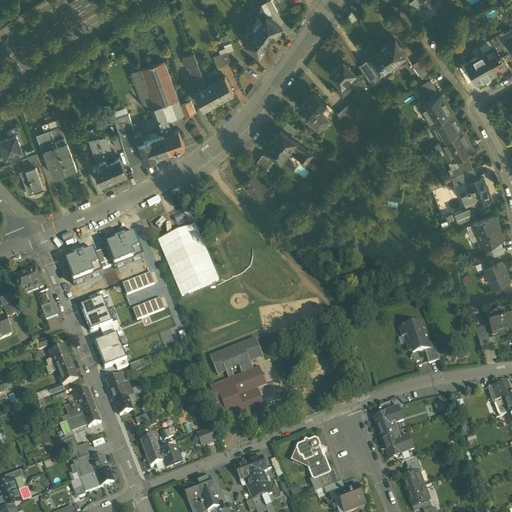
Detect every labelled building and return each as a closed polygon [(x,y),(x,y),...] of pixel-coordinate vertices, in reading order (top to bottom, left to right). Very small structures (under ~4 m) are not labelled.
[(277,11),(271,0),(269,0),(265,2),(272,14),(277,11)] [(260,4),(255,7),(261,21),(266,15),(260,4)] [(255,29),(255,30),(270,41),(280,27),(266,15),(261,21),(255,29)] [(253,32),(248,39),(245,38),(242,42),(259,55),(270,41),(255,30),(255,29),(253,27),(250,30),(253,32)] [(497,35),(496,36),(506,52),(511,49),(507,40),(503,32),(497,35)] [(496,34),(489,38),(494,47),(495,47),(500,56),(506,52),(496,36),(497,35),(496,34)] [(227,35),(221,38),(226,51),(226,52),(232,49),(227,35)] [(409,60),(396,39),(387,45),(386,45),(383,44),(381,46),(381,48),(381,49),(380,50),(390,65),(399,59),(402,65),(409,60)] [(500,56),(495,47),(494,47),(484,54),(496,74),(507,68),(500,56)] [(390,65),(380,50),(369,57),(379,72),(390,65)] [(226,51),(220,54),(225,64),(230,62),(226,52),(226,51)] [(194,53),(183,57),(187,68),(189,67),(198,64),(198,63),(194,53)] [(496,74),(484,54),(464,65),(473,80),(477,85),(496,74)] [(399,59),(390,65),(394,70),(402,65),(399,59)] [(429,74),(418,59),(412,64),(421,79),(429,74)] [(212,78),(206,60),(198,63),(198,64),(204,80),(206,86),(210,84),(209,81),(212,78)] [(358,76),(343,60),(329,73),(341,86),(342,86),(345,82),(351,77),(354,80),(358,76)] [(178,100),(164,61),(140,69),(149,93),(154,107),(162,104),(169,122),(184,116),(179,104),(177,100),(178,100)] [(198,64),(189,67),(195,83),(196,83),(204,80),(198,64)] [(390,65),(379,72),(383,77),(394,70),(390,65)] [(473,80),(464,65),(460,67),(468,83),(473,80)] [(149,93),(140,69),(131,72),(139,96),(149,93)] [(379,81),(372,71),(365,75),(372,85),(379,81)] [(210,84),(206,86),(215,103),(234,93),(225,76),(210,84)] [(431,79),(419,86),(426,97),(437,90),(431,79)] [(204,80),(196,83),(198,90),(206,86),(204,80)] [(345,82),(342,86),(341,86),(337,90),(342,96),(351,88),(345,82)] [(195,83),(190,85),(193,93),(198,90),(196,83),(195,83)] [(198,90),(193,93),(202,109),(215,103),(206,86),(198,90)] [(313,92),(300,107),(310,115),(313,119),(319,112),(326,104),(313,92)] [(154,107),(149,93),(139,96),(144,108),(147,106),(148,110),(154,107)] [(441,93),(420,106),(431,124),(434,123),(452,112),(441,93)] [(190,100),(179,104),(184,116),(196,112),(190,100)] [(358,113),(350,103),(342,110),(350,119),(358,113)] [(169,122),(162,104),(154,107),(161,125),(169,122)] [(350,119),(342,110),(337,114),(345,123),(350,119)] [(319,112),(313,119),(310,115),(306,120),(318,130),(328,119),(319,112)] [(452,112),(434,123),(439,132),(436,133),(441,142),(462,130),(452,112)] [(128,114),(114,119),(120,136),(121,139),(135,133),(128,114)] [(172,131),(169,122),(161,125),(164,134),(172,131)] [(295,128),(287,123),(284,126),(292,132),(295,128)] [(71,124),(66,126),(69,135),(75,133),(71,124)] [(61,126),(51,130),(57,146),(67,143),(61,126)] [(95,129),(88,132),(91,139),(98,137),(95,129)] [(51,130),(37,135),(41,147),(44,146),(46,151),(57,146),(51,130)] [(172,131),(164,134),(171,152),(185,147),(179,132),(177,130),(172,131)] [(296,141),(280,130),(272,140),(288,152),(293,146),(296,142),(296,141)] [(462,130),(441,142),(453,161),(473,149),(462,130)] [(151,138),(143,141),(140,131),(135,133),(144,161),(144,162),(171,152),(164,134),(157,136),(151,138)] [(135,133),(121,139),(123,147),(130,165),(144,161),(135,133)] [(16,135),(0,141),(0,143),(6,159),(9,157),(22,152),(16,135)] [(120,136),(113,138),(117,149),(123,147),(121,139),(120,136)] [(98,139),(98,137),(91,139),(98,162),(100,162),(101,165),(94,169),(100,185),(113,180),(107,163),(98,139)] [(106,137),(98,139),(107,163),(113,180),(127,174),(120,158),(112,161),(111,158),(113,158),(106,137)] [(356,137),(349,141),(352,146),(359,142),(356,137)] [(288,152),(272,140),(265,151),(290,170),(294,165),(284,158),(288,152)] [(306,149),(296,142),(293,146),(302,153),(306,149)] [(77,170),(67,143),(57,146),(66,171),(67,173),(77,170)] [(46,151),(44,151),(53,176),(66,171),(57,146),(46,151)] [(302,153),(298,159),(305,165),(313,154),(306,149),(302,153)] [(327,157),(321,150),(317,153),(323,160),(327,157)] [(22,152),(9,157),(11,163),(25,158),(28,156),(26,151),(22,152)] [(28,156),(25,158),(29,168),(35,166),(36,166),(41,164),(37,153),(28,156)] [(263,154),(259,162),(270,166),(273,159),(263,154)] [(88,155),(83,156),(86,166),(91,164),(88,155)] [(467,155),(455,162),(457,167),(458,168),(471,163),(467,155)] [(82,156),(76,158),(79,168),(86,166),(83,156),(82,156)] [(18,164),(21,171),(27,168),(24,161),(18,164)] [(471,163),(458,168),(460,173),(473,168),(471,163)] [(29,168),(20,172),(27,190),(33,188),(35,193),(44,190),(36,166),(35,166),(29,168)] [(457,167),(451,169),(454,176),(460,173),(458,168),(457,167)] [(460,173),(454,176),(458,184),(476,177),(473,168),(460,173)] [(266,187),(254,173),(243,183),(250,191),(251,190),(257,196),(266,187)] [(482,178),(477,180),(467,184),(470,190),(476,205),(491,199),(482,178)] [(400,190),(390,188),(388,198),(398,200),(400,190)] [(467,208),(454,213),(458,223),(475,216),(471,207),(476,205),(470,190),(461,194),(467,208)] [(282,208),(272,217),(277,221),(286,213),(282,208)] [(494,215),(471,224),(472,224),(467,226),(471,237),(475,236),(477,237),(481,247),(504,238),(494,215)] [(113,266),(114,269),(144,258),(134,234),(105,245),(106,249),(113,266)] [(500,242),(490,246),(492,252),(502,247),(500,242)] [(492,252),(488,253),(490,258),(504,253),(502,248),(502,247),(492,252)] [(106,249),(101,251),(107,268),(113,266),(106,249)] [(93,250),(64,261),(73,286),(103,274),(101,270),(95,254),(93,250)] [(95,254),(101,270),(107,268),(101,251),(95,254)] [(492,259),(480,263),(483,268),(494,264),(492,259)] [(503,262),(485,269),(493,288),(511,280),(503,262)] [(35,268),(12,277),(19,292),(26,289),(28,293),(42,286),(35,268)] [(122,285),(127,296),(155,285),(150,274),(122,285)] [(88,298),(90,304),(102,299),(107,297),(105,292),(88,298)] [(48,294),(41,296),(44,304),(51,301),(48,294)] [(90,304),(80,307),(83,313),(82,314),(84,321),(107,312),(102,299),(90,304)] [(133,310),(137,321),(164,310),(160,299),(133,310)] [(16,301),(9,304),(9,306),(13,315),(21,312),(16,301)] [(52,304),(42,308),(42,307),(40,308),(45,320),(56,316),(52,304)] [(13,315),(9,306),(3,308),(7,318),(13,315)] [(511,320),(509,310),(486,317),(492,337),(511,330),(511,320)] [(107,312),(84,321),(87,327),(88,327),(90,333),(100,329),(112,324),(107,312)] [(4,318),(0,319),(0,339),(11,335),(4,318)] [(112,324),(100,329),(102,334),(119,328),(117,322),(112,324)] [(423,323),(400,330),(403,338),(408,337),(410,343),(407,344),(409,352),(412,352),(413,355),(410,358),(417,363),(420,362),(417,354),(425,351),(431,349),(430,346),(423,323)] [(119,328),(102,334),(104,340),(117,335),(122,333),(119,328)] [(483,329),(476,332),(478,340),(486,337),(483,329)] [(184,333),(179,335),(183,344),(188,342),(184,333)] [(99,350),(101,356),(122,348),(117,335),(104,340),(95,344),(98,351),(99,350)] [(486,337),(478,340),(482,351),(491,348),(488,337),(486,337)] [(210,357),(217,375),(226,372),(229,379),(210,387),(215,399),(217,404),(213,406),(219,422),(229,418),(228,417),(236,413),(238,418),(263,408),(258,396),(252,398),(250,393),(259,389),(256,383),(262,380),(257,368),(253,370),(250,363),(257,360),(254,354),(261,351),(256,339),(210,357)] [(45,340),(36,344),(39,350),(48,346),(45,340)] [(217,347),(219,352),(233,346),(230,341),(217,347)] [(436,344),(430,346),(431,349),(425,351),(429,364),(441,361),(436,344)] [(65,347),(49,353),(54,366),(70,359),(65,347)] [(122,348),(101,356),(103,362),(102,362),(105,369),(115,365),(127,361),(122,348)] [(150,357),(129,366),(132,373),(153,365),(150,357)] [(70,359),(54,366),(59,378),(75,372),(70,359)] [(129,366),(127,361),(115,365),(117,371),(129,366)] [(367,384),(361,367),(356,369),(362,386),(367,384)] [(75,372),(59,378),(62,386),(78,380),(75,372)] [(127,387),(122,375),(106,381),(115,403),(128,398),(133,396),(129,386),(127,387)] [(506,383),(494,387),(497,393),(508,389),(506,383)] [(60,386),(49,390),(51,397),(62,393),(60,386)] [(508,389),(497,393),(494,387),(488,389),(492,401),(492,403),(492,404),(493,404),(494,405),(495,405),(500,417),(508,414),(502,399),(511,396),(508,389)] [(96,411),(88,390),(72,396),(75,404),(65,408),(70,421),(83,416),(96,411)] [(62,393),(51,397),(54,404),(67,398),(64,392),(62,393)] [(511,395),(511,396),(502,399),(508,414),(511,412),(511,395)] [(128,398),(115,403),(120,416),(133,411),(128,398)] [(443,403),(436,404),(437,412),(444,411),(443,403)] [(392,404),(381,408),(383,414),(394,410),(392,404)] [(397,425),(403,423),(398,409),(384,415),(385,418),(393,415),(397,425)] [(96,411),(83,416),(87,427),(88,428),(101,423),(96,411)] [(146,415),(135,420),(137,426),(149,421),(146,415)] [(393,415),(385,418),(384,415),(380,416),(373,419),(381,440),(400,433),(397,425),(393,415)] [(70,421),(67,422),(71,433),(87,427),(83,416),(70,421)] [(170,429),(161,433),(164,441),(173,437),(170,429)] [(211,429),(201,433),(207,446),(216,442),(211,429)] [(400,433),(381,440),(389,461),(396,458),(400,457),(398,453),(406,450),(408,454),(414,451),(408,438),(402,440),(400,433)] [(73,436),(59,441),(65,454),(73,451),(78,449),(73,436)] [(153,436),(140,442),(145,455),(159,450),(157,445),(153,436)] [(315,439),(309,442),(305,440),(304,444),(298,446),(296,449),(298,455),(303,457),(312,480),(314,481),(317,480),(329,475),(330,475),(330,473),(325,458),(323,457),(322,457),(320,454),(321,452),(320,450),(319,449),(320,447),(318,441),(315,439)] [(166,447),(159,450),(163,460),(179,455),(174,443),(166,447)] [(83,459),(92,456),(87,445),(73,451),(79,464),(82,463),(82,462),(83,459)] [(276,458),(273,449),(267,451),(271,461),(276,459),(276,458)] [(159,450),(145,455),(151,468),(164,462),(163,460),(159,450)] [(411,454),(400,458),(402,464),(405,463),(413,460),(413,459),(411,454)] [(179,455),(163,460),(164,462),(167,469),(182,463),(179,455)] [(79,464),(74,466),(80,480),(95,474),(90,461),(93,460),(92,456),(83,459),(82,462),(82,463),(79,464)] [(93,460),(90,461),(95,474),(108,469),(103,456),(93,460)] [(261,458),(248,463),(253,476),(263,473),(266,471),(261,458)] [(413,460),(405,463),(407,468),(418,464),(416,458),(413,459),(413,460)] [(280,469),(276,459),(271,461),(275,471),(280,469)] [(248,463),(236,468),(240,481),(244,480),(253,476),(248,463)] [(418,464),(407,468),(410,476),(418,473),(421,471),(418,464)] [(95,474),(80,480),(82,486),(85,494),(114,482),(108,469),(95,474)] [(20,471),(5,477),(7,483),(13,481),(13,482),(23,478),(20,471)] [(338,484),(333,472),(330,473),(330,475),(329,475),(333,486),(338,484)] [(263,473),(253,476),(258,487),(261,497),(266,495),(271,493),(263,473)] [(410,476),(401,479),(407,494),(424,488),(418,473),(410,476)] [(329,475),(317,480),(322,490),(324,490),(331,487),(333,486),(329,475)] [(253,476),(244,480),(249,491),(258,487),(253,476)] [(210,479),(196,484),(201,497),(213,492),(214,492),(210,479)] [(80,480),(71,484),(73,491),(82,486),(80,480)] [(7,483),(0,485),(0,509),(1,511),(13,507),(22,504),(13,482),(13,481),(7,483)] [(333,486),(331,487),(333,493),(333,494),(345,490),(342,482),(338,484),(333,486)] [(196,484),(183,489),(188,502),(189,502),(189,501),(201,497),(196,484)] [(258,487),(249,491),(252,500),(256,509),(265,506),(261,497),(258,487)] [(331,487),(324,490),(326,495),(333,493),(331,487)] [(345,490),(333,494),(340,511),(349,511),(365,506),(358,487),(346,492),(345,490)] [(424,488),(407,494),(412,509),(421,506),(429,503),(424,488)] [(213,492),(201,497),(207,511),(219,507),(213,492)] [(271,506),(266,495),(261,497),(265,506),(266,509),(271,506)] [(207,511),(201,497),(189,501),(189,502),(192,511),(207,511)] [(252,500),(246,502),(250,511),(256,509),(252,500)] [(429,503),(421,506),(423,511),(427,511),(432,510),(429,503)]
